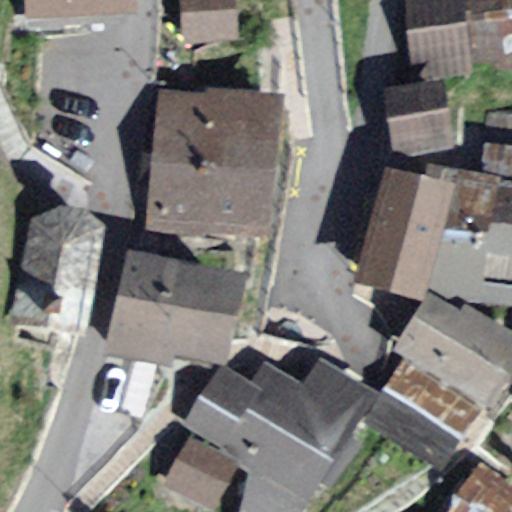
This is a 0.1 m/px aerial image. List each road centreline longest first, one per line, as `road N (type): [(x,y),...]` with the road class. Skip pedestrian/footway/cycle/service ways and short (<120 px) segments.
road 1 (unclassified): [(139,0),(125,213),(40,511)]
road 2 (track): [(390,0),(340,197),(323,207)]
road 3 (unclassified): [(321,0),(323,207)]
